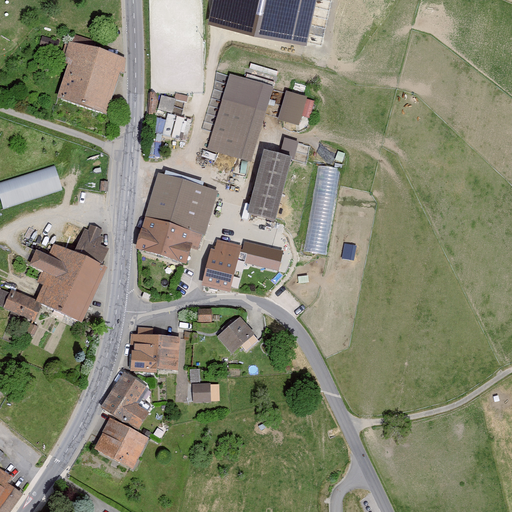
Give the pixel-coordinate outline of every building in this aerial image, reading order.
[(315,0),(215,0),(211,20),(306,43),(315,0)] [(42,37),(39,49),(56,54),(59,43),(42,37)] [(67,67),(56,101),(106,117),(120,72),(124,73),(124,57),(68,44),(62,66),(67,67)] [(228,77),(206,152),(251,164),(273,90),(228,77)] [(280,119),(302,126),(311,97),(288,91),(280,119)] [(169,112),(166,119),(160,117),(155,130),(179,138),(181,130),(187,132),(191,119),(169,112)] [(261,155),(245,217),(274,225),(290,163),(261,155)] [(317,164),(303,251),(327,254),(341,167),(317,164)] [(54,169),(0,186),(0,198),(3,207),(60,189),(54,169)] [(158,176),(144,220),(204,238),(217,194),(158,176)] [(135,252),(185,268),(190,251),(199,254),(204,238),(144,220),(135,252)] [(85,223),(71,256),(99,267),(106,250),(97,246),(104,231),(85,223)] [(201,289),(228,296),(241,247),(214,240),(201,289)] [(249,253),(246,263),(281,272),(286,251),(245,241),(243,252),(249,253)] [(71,256),(54,247),(49,259),(36,253),(29,266),(43,272),(38,282),(44,285),(37,300),(11,290),(10,293),(3,309),(35,325),(43,308),(81,326),(106,271),(99,267),(71,256)] [(0,306),(3,309),(10,293),(0,289),(0,290),(0,306)] [(211,312),(197,312),(197,324),(211,325),(211,312)] [(239,320),(216,339),(231,357),(254,337),(239,320)] [(131,337),(129,374),(178,377),(180,340),(131,337)] [(201,381),(201,369),(191,368),(191,381),(201,381)] [(102,410),(138,434),(150,415),(138,408),(150,391),(125,375),(102,410)] [(210,386),(192,385),(192,404),(210,405),(210,386)] [(109,422),(93,454),(133,474),(149,443),(109,422)]
